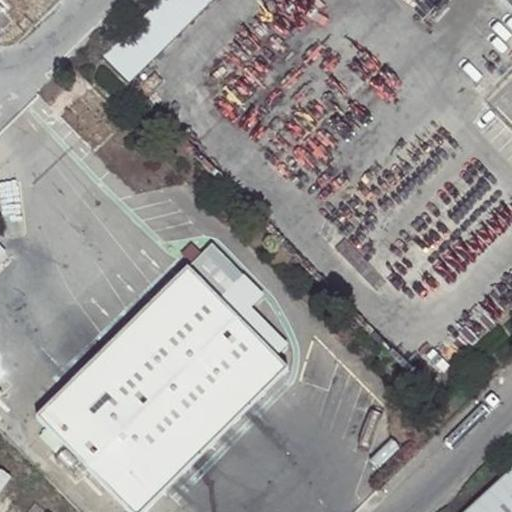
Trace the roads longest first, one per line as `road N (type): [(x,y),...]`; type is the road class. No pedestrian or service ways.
road 1 (unclassified): [(399,511),(511,402)]
road 2 (unclassified): [(0,94),(97,0)]
